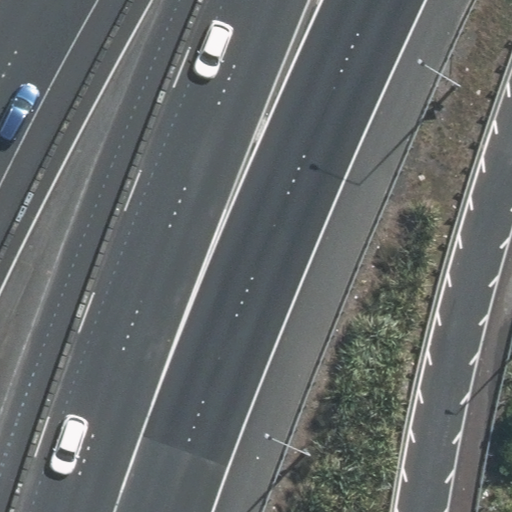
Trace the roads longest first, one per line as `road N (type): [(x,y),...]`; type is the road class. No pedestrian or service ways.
road 1 (motorway): [(371,0),(165,511)]
road 2 (motorway): [(248,0),(66,511)]
road 3 (motorway): [(511,153),(458,339),(422,511)]
road 4 (motorway): [(0,102),(70,0)]
